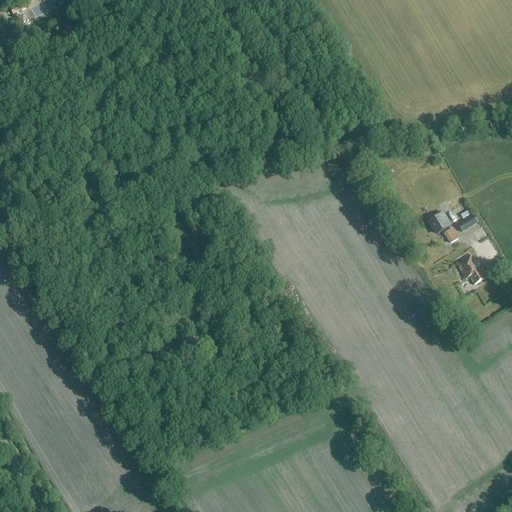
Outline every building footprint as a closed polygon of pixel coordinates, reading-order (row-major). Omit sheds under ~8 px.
[(14,16),(28,8),(24,1),(10,9),(14,16)] [(443,214),(429,223),(437,235),(451,226),(443,214)] [(462,234),(478,224),(474,216),(457,226),(462,234)] [(470,236),(477,249),(490,241),(482,228),(470,236)] [(450,245),(459,239),(453,229),(443,235),(450,245)] [(483,279),(486,276),(482,270),(479,271),(471,257),(456,266),(465,281),(469,279),(474,288),(484,281),(483,279)]
